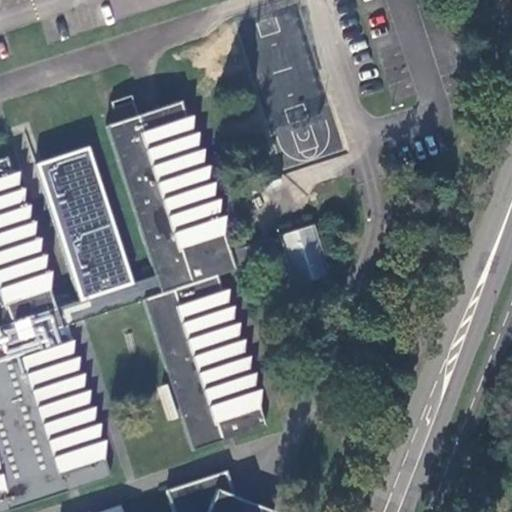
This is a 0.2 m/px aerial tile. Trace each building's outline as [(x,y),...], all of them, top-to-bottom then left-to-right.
[(257,29),(263,37),(278,26),(284,34),(302,21),(290,5),(257,29)] [(293,168),(341,148),(318,92),(269,113),(293,168)] [(0,511),(3,511),(8,511),(69,491),(79,488),(109,478),(102,458),(103,441),(97,443),(97,424),(91,426),(92,408),(86,409),(86,391),(81,393),(81,375),(75,376),(75,358),(69,359),(70,341),(68,338),(66,330),(64,325),(78,321),(84,319),(142,300),(169,383),(180,416),(192,451),(225,440),(233,437),(264,427),(258,408),(258,390),(253,392),(253,373),(247,375),(247,357),(242,359),(242,340),(236,342),(237,323),(231,326),(231,307),(226,309),(225,289),(220,291),(215,276),(235,269),(242,267),(266,259),(277,294),(330,277),(313,224),(280,235),(260,242),(228,252),(222,234),(222,218),(216,219),(216,201),(211,203),(211,184),(205,186),(205,167),(200,169),(200,150),(194,153),(194,134),(189,136),(189,118),(185,119),(179,103),(165,108),(149,113),(139,116),(132,95),(112,102),(115,111),(117,117),(128,114),(130,119),(107,127),(156,276),(131,284),(87,149),(45,163),(36,166),(81,300),(55,308),(48,287),(48,275),(42,277),(42,258),(36,260),(37,242),(31,243),(31,225),(25,227),(25,208),(20,210),(20,191),(14,193),(14,175),(11,176),(7,160),(0,162),(0,511)] [(172,419),(176,418),(165,385),(161,386),(162,388),(165,399),(172,419)] [(273,511),(232,496),(224,471),(166,490),(172,511),(118,511),(117,506),(100,511),(88,511),(85,510),(84,511),(273,511)]
